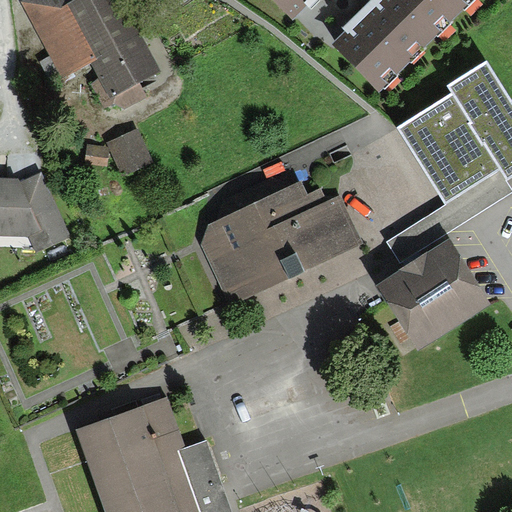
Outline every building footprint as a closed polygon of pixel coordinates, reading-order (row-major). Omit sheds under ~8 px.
[(30,0),(24,4),(65,80),(93,65),(113,102),(161,76),(119,0),(30,0)] [(270,0),(291,21),(312,0),(270,0)] [(479,0),(379,0),(329,47),(376,97),(479,0)] [(453,95),(398,129),(445,204),(472,187),(501,170),(508,181),(511,177),(511,100),(489,63),(448,87),(453,95)] [(139,130),(105,145),(121,180),(155,165),(139,130)] [(0,237),(30,239),(37,255),(70,239),(40,176),(21,186),(19,182),(0,181),(0,237)] [(209,227),(202,243),(232,306),(364,242),(342,196),(328,203),(321,190),(307,196),(301,182),(209,227)] [(416,264),(379,287),(418,351),(486,310),(446,246),(416,264)] [(165,403),(78,434),(106,511),(226,511),(203,446),(183,453),(165,403)]
